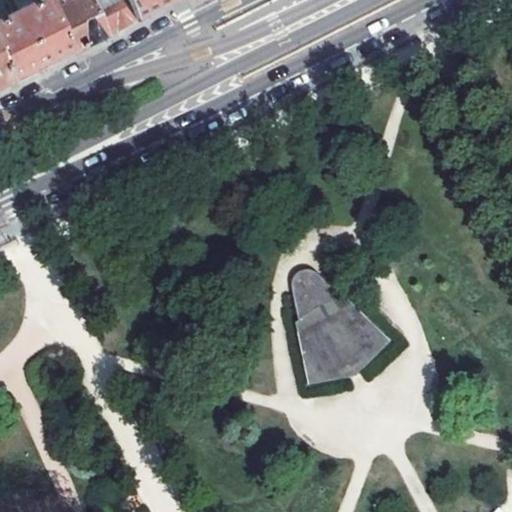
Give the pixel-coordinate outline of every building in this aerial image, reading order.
[(42,0),(0,20),(0,66),(8,85),(41,69),(69,55),(51,13),(45,0),(44,0),(42,0)] [(67,0),(44,0),(45,0),(51,13),(70,4),(67,0)] [(79,0),(70,4),(51,13),(69,55),(77,51),(103,38),(86,0),(79,0)] [(86,0),(103,38),(111,34),(132,23),(122,0),(86,0)] [(122,0),(132,23),(163,7),(177,0),(122,0)] [(292,286),(298,323),(341,301),(316,276),(315,275),(314,274),(313,274),(312,273),(311,273),(310,273),(309,273),(308,272),(307,272),(306,272),(305,272),(304,272),(304,273),(303,273),(302,273),(301,274),(300,274),(299,274),(299,275),(298,275),(297,275),(297,276),(296,276),(296,277),(295,278),(295,279),(294,279),(294,280),(293,281),(293,282),(292,283),(293,283),(292,284),(292,285),(292,286)] [(344,300),(341,301),(298,323),(296,326),(308,388),(347,380),(364,369),(390,344),(344,300)]
